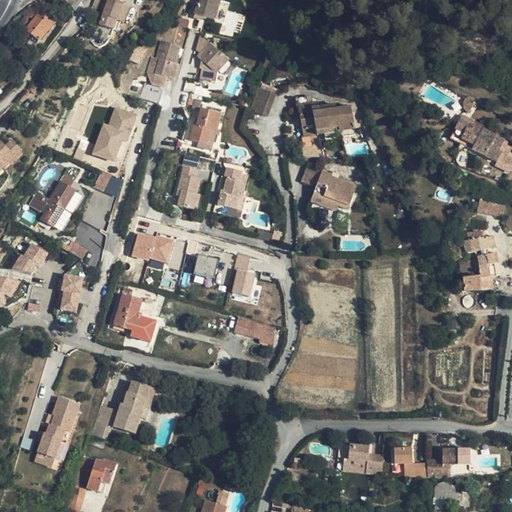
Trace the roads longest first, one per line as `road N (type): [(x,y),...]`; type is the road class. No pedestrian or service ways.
road 1 (residential): [(273,155),(289,211),(292,335),(265,385)]
road 2 (residential): [(499,428),(313,425),(292,435)]
road 3 (residential): [(265,385),(80,341)]
road 4 (residential): [(80,341),(125,180)]
